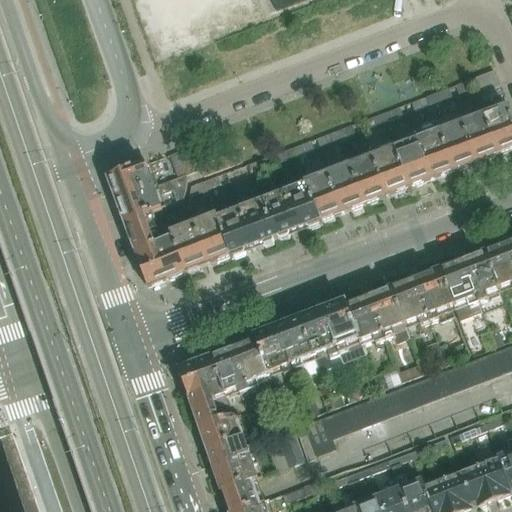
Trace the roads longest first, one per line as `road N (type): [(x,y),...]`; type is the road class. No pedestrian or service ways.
road 1 (secondary): [(150,511),(0,73)]
road 2 (residential): [(511,201),(127,341)]
road 3 (secondary): [(0,194),(108,511)]
road 4 (residential): [(173,103),(215,105),(488,4)]
road 5 (tertiary): [(127,341),(63,160)]
road 6 (tertiary): [(186,511),(127,341)]
road 7 (secondary): [(20,375),(38,402),(78,511)]
road 8 (unknown): [(142,0),(156,26),(249,0)]
